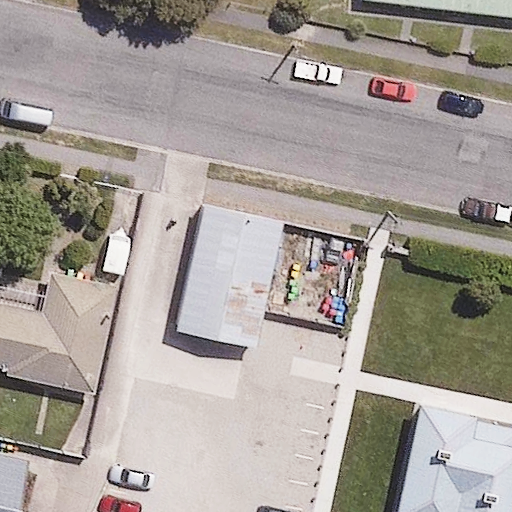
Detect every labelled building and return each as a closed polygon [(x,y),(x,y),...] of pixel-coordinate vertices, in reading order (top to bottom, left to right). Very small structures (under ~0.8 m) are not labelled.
[(511,0),(370,0),(370,4),(511,12),(511,0)] [(251,341),(277,219),(206,204),(180,326),(251,341)] [(0,365),(85,392),(118,287),(0,251),(0,365)] [(507,511),(511,493),(511,420),(412,396),(385,505),(354,498),(350,511),(507,511)] [(0,511),(13,511),(22,457),(0,453),(0,511)]
